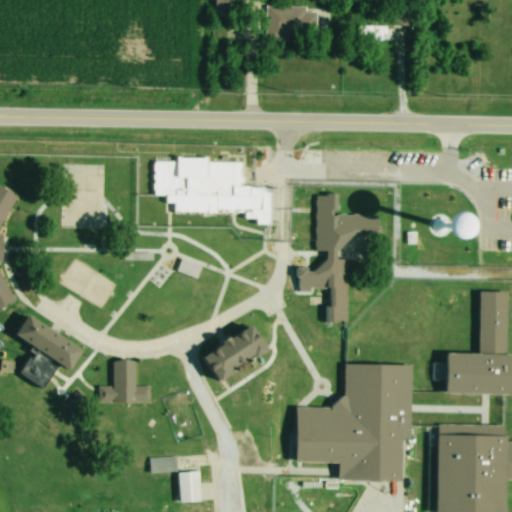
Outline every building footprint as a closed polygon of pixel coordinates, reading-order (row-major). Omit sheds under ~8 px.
[(241,14),(241,0),(210,0),(210,14),(241,14)] [(262,7),(262,38),(313,38),(313,11),(303,11),(303,7),(262,7)] [(274,188),(238,188),(238,163),(204,162),(204,160),(150,159),(149,196),(163,197),(163,207),(170,207),(170,214),(251,216),(251,224),(273,224),(274,188)] [(0,307),(10,303),(0,280),(0,244),(3,239),(0,237),(0,220),(12,196),(0,190),(0,307)] [(342,322),(342,259),(335,259),(335,235),(374,235),(373,215),(333,215),(333,194),(312,194),(312,251),(320,251),(320,268),(293,269),(294,290),(323,290),(323,322),(342,322)] [(437,242),(437,217),(418,217),(417,242),(437,242)] [(474,355),(441,354),(440,395),(502,396),(503,293),(475,292),(474,355)] [(76,351),(21,316),(8,337),(62,372),(76,351)] [(195,357),(209,382),(260,352),(245,327),(195,357)] [(15,374),(38,389),(50,370),(28,356),(15,374)] [(108,361),(107,404),(146,405),(146,388),(130,387),(131,362),(108,361)] [(406,366),(340,365),(340,407),(290,406),(289,462),(333,463),(332,481),(395,482),(396,439),(405,439),(406,366)] [(176,389),(173,366),(153,368),(156,391),(176,389)] [(61,426),(34,405),(22,420),(50,441),(61,426)] [(511,480),(511,442),(500,442),(500,427),(432,426),(431,511),(499,511),(500,480),(511,480)] [(172,472),(172,457),(145,458),(146,473),(172,472)] [(174,472),(174,503),(195,503),(195,472),(174,472)]
